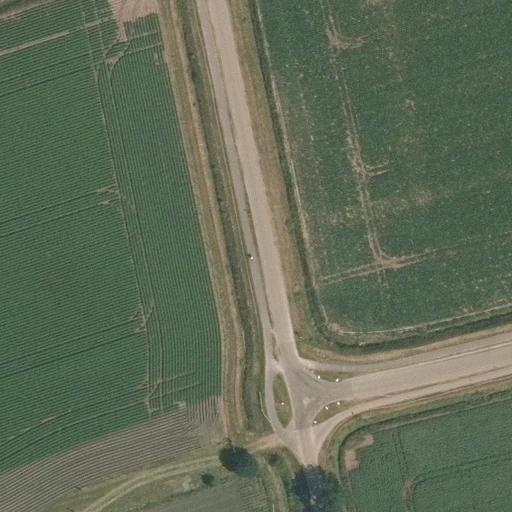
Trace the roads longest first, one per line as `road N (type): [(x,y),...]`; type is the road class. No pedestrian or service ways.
road 1 (unclassified): [(301,402),(217,0)]
road 2 (unclassified): [(511,354),(301,402)]
